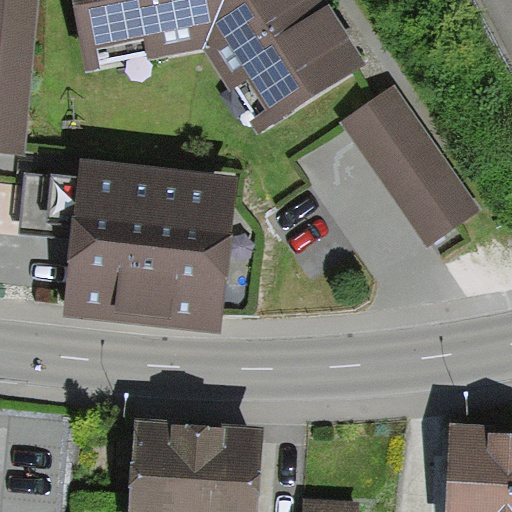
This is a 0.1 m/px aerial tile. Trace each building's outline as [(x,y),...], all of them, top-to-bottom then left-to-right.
[(38,0),(0,0),(0,153),(25,155),(38,0)] [(324,0),(72,0),(86,72),(201,49),(262,133),(364,64),(324,0)] [(481,211),(394,86),(340,123),(427,248),(481,211)] [(240,177),(81,159),(63,318),(222,335),(240,177)] [(258,511),(265,427),(135,418),(128,511),(258,511)] [(511,511),(511,425),(450,422),(445,511),(511,511)] [(358,511),(359,502),(305,499),(304,511),(358,511)]
